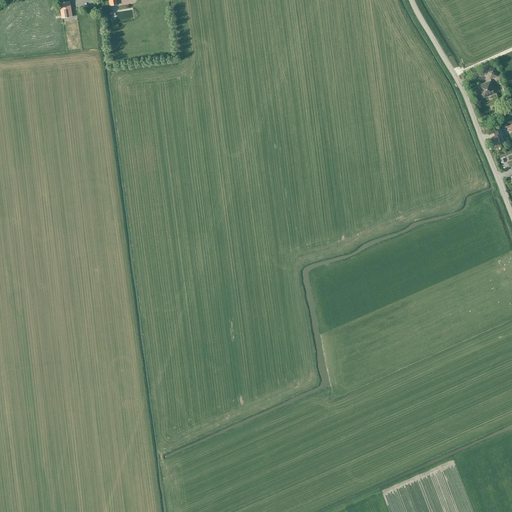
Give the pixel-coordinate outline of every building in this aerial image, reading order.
[(60,3),(62,18),(72,17),(70,2),(60,3)] [(128,9),(117,11),(116,9),(115,6),(110,6),(111,18),(129,16),(128,9)] [(490,79),(498,76),(495,68),(487,71),(490,79)] [(491,81),(478,86),(483,99),(496,94),(491,81)] [(501,129),(494,132),(495,135),(493,136),(494,140),(495,139),(498,147),(505,144),(502,135),(504,135),(501,129)]
